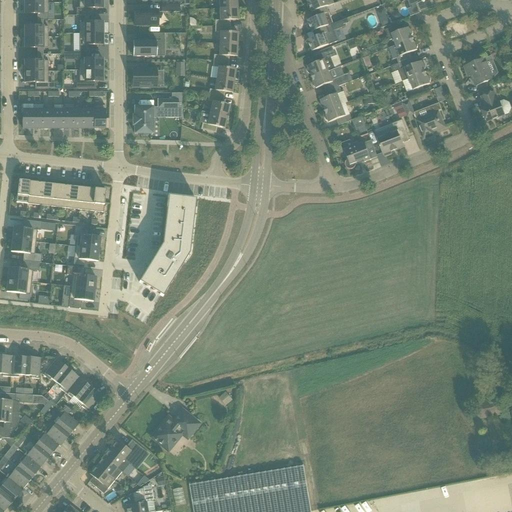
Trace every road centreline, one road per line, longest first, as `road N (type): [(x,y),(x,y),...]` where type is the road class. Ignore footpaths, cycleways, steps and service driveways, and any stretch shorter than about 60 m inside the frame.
road 1 (residential): [(332,189),(467,138),(440,52)]
road 2 (residential): [(255,0),(245,124),(218,157),(217,181)]
road 3 (residential): [(332,189),(288,68),(289,20)]
road 4 (residential): [(118,168),(118,0)]
road 5 (tertiary): [(130,393),(234,267)]
road 6 (residential): [(9,0),(8,154)]
road 7 (residential): [(130,393),(44,333),(0,332)]
road 8 (residential): [(102,313),(118,168)]
road 9 (residential): [(440,52),(507,26),(504,7),(463,6)]
road 10 (tertiary): [(265,121),(271,0)]
